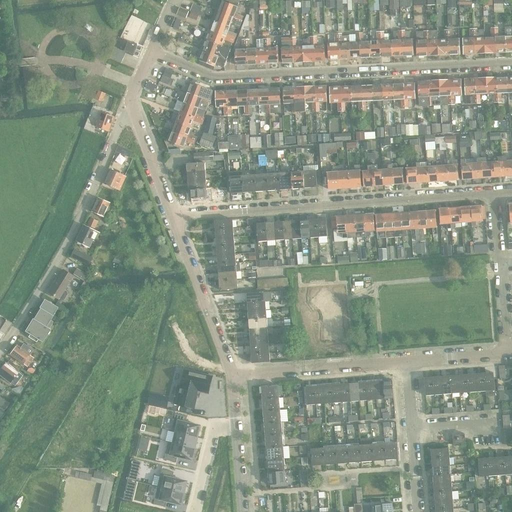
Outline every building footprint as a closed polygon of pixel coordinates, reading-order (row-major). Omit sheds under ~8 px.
[(343,4),(347,4),(347,0),(337,1),(337,12),(343,11),(343,4)] [(352,4),(353,4),(358,4),(357,0),(347,0),(347,4),(348,11),(353,11),(352,4)] [(379,11),(379,0),(369,0),(370,11),(379,11)] [(390,0),(390,9),(399,9),(399,0),(390,0)] [(237,7),(229,4),(223,2),(219,12),(242,21),(243,18),(235,14),(237,7)] [(259,2),(260,5),(260,10),(268,10),(268,6),(266,6),(266,2),(259,2)] [(290,12),(290,2),(281,2),(282,12),(290,12)] [(190,11),(197,14),(200,7),(193,5),(190,11)] [(176,15),(186,19),(189,12),(179,8),(176,15)] [(242,21),(219,12),(215,22),(230,27),(231,25),(239,28),(242,21)] [(228,31),(230,27),(215,22),(211,31),(234,40),(237,35),(228,31)] [(485,54),(484,38),(484,30),(477,31),(477,29),(473,30),(475,54),(485,54)] [(495,53),(494,29),(491,29),(491,38),(484,38),(485,54),(495,53)] [(506,53),(505,37),(498,38),(498,29),(494,29),(495,53),(506,53)] [(475,54),(473,30),(470,30),(470,39),(463,39),(464,55),(475,54)] [(234,40),(211,31),(207,41),(222,47),(223,44),(231,47),(232,43),(233,43),(234,40)] [(413,56),(413,40),(410,40),(409,32),(405,32),(405,31),(400,32),(401,56),(413,56)] [(438,56),(437,40),(437,31),(427,32),(428,56),(438,56)] [(449,55),(448,31),(444,31),(445,40),(437,40),(438,56),(449,55)] [(460,55),(459,39),(452,40),(451,31),(448,31),(449,55),(460,55)] [(389,57),(389,41),(384,41),(384,32),(378,33),(379,57),(389,57)] [(401,56),(400,32),(393,32),(394,41),(389,41),(389,57),(401,56)] [(428,56),(427,32),(416,32),(417,57),(428,56)] [(369,58),(368,42),(363,43),(363,33),(359,34),(361,58),(369,58)] [(379,57),(378,33),(376,33),(377,42),(368,42),(369,58),(379,57)] [(361,58),(359,34),(356,34),(356,43),(349,43),(350,59),(361,58)] [(339,59),(338,35),(335,35),(335,44),(328,44),(329,60),(339,59)] [(350,59),(349,43),(349,36),(342,36),(342,35),(338,35),(339,59),(350,59)] [(314,62),(313,37),(308,38),(308,40),(303,40),(303,47),(304,63),(314,62)] [(325,62),(324,46),(317,46),(317,37),(313,37),(314,62),(325,62)] [(293,63),(292,38),(281,39),(282,64),(293,63)] [(304,63),(303,47),(296,47),(296,38),(292,38),(293,63),(304,63)] [(278,64),(278,48),(270,48),(270,39),(267,40),(268,64),(278,64)] [(249,40),(245,41),(247,65),(257,65),(256,49),(249,50),(249,40)] [(264,49),(256,49),(257,65),(268,64),(267,40),(263,40),(264,49)] [(222,47),(207,41),(204,51),(227,60),(231,50),(222,47)] [(235,57),(236,65),(236,66),(247,65),(245,41),(242,41),(243,50),(235,50),(235,57)] [(138,59),(143,47),(133,43),(133,44),(128,42),(124,52),(127,53),(127,54),(129,54),(129,55),(138,59)] [(227,60),(204,51),(198,65),(213,71),(215,64),(224,67),(227,60)] [(170,79),(173,71),(166,68),(163,76),(170,79)] [(170,79),(163,76),(160,82),(171,87),(174,80),(170,79)] [(498,103),(497,78),(486,79),(487,94),(494,94),(494,103),(498,103)] [(508,93),(507,78),(497,78),(498,103),(501,103),(501,94),(508,93)] [(477,104),(476,79),(465,80),(465,95),(473,95),(473,104),(477,104)] [(487,94),(486,79),(476,79),(477,104),(480,104),(480,95),(487,94)] [(461,96),(461,80),(450,81),(451,105),(454,105),(454,96),(461,96)] [(441,106),(439,81),(429,82),(430,106),(441,106)] [(451,105),(450,81),(439,81),(441,106),(451,105)] [(147,82),(145,88),(154,91),(156,85),(147,82)] [(430,106),(429,82),(418,82),(419,107),(430,106)] [(191,83),(188,93),(211,102),(213,97),(213,91),(191,83)] [(405,109),(404,84),(393,85),(394,100),(401,100),(401,109),(405,109)] [(415,99),(414,84),(404,84),(405,109),(408,109),(408,100),(415,99)] [(384,110),(383,85),(372,86),(373,102),(377,101),(378,107),(380,107),(380,110),(384,110)] [(394,100),(393,85),(383,85),(384,110),(387,110),(387,101),(394,100)] [(363,111),(361,86),(351,87),(352,103),(359,102),(359,111),(363,111)] [(373,102),(372,86),(361,86),(363,111),(366,111),(366,102),(373,102)] [(316,112),(315,87),(305,88),(305,103),(312,103),(313,112),(316,112)] [(327,102),(326,87),(315,87),(316,112),(319,112),(319,103),(327,102)] [(342,112),(341,87),(330,88),(330,104),(338,103),(338,112),(342,112)] [(352,103),(351,87),(341,87),(342,112),(345,112),(345,103),(352,103)] [(295,113),(294,88),(283,89),(284,104),(291,104),(292,113),(295,113)] [(305,103),(305,88),(294,88),(295,113),(306,112),(305,103)] [(281,114),(279,89),(268,90),(270,114),(281,114)] [(258,90),(248,91),(249,115),(252,115),(252,106),(258,106),(258,90)] [(268,90),(258,90),(258,106),(266,105),(266,114),(270,114),(268,90)] [(96,99),(96,100),(103,102),(106,94),(99,91),(96,99)] [(237,91),(227,92),(228,116),(231,116),(231,107),(238,107),(237,91)] [(248,91),(237,91),(238,107),(245,106),(245,115),(249,115),(248,91)] [(227,92),(216,92),(216,108),(224,107),(224,116),(228,116),(227,92)] [(211,102),(188,93),(184,103),(202,110),(206,111),(208,105),(209,105),(211,102)] [(199,116),(202,110),(184,103),(180,112),(203,121),(204,118),(199,116)] [(109,132),(114,117),(101,112),(96,125),(95,127),(109,132)] [(203,121),(180,112),(176,122),(191,128),(193,121),(202,125),(203,121)] [(208,117),(204,132),(213,135),(217,119),(208,117)] [(508,129),(507,120),(498,121),(499,130),(508,129)] [(191,128),(176,122),(173,132),(196,141),(197,138),(188,135),(191,128)] [(487,130),(487,123),(479,123),(479,131),(487,130)] [(453,133),(452,127),(451,127),(450,124),(442,125),(442,134),(453,133)] [(405,135),(405,130),(405,125),(396,125),(397,135),(405,135)] [(405,125),(406,133),(406,136),(419,136),(418,125),(413,126),(413,125),(405,125)] [(431,135),(431,129),(431,127),(419,127),(420,135),(431,135)] [(173,132),(172,135),(169,142),(183,148),(186,141),(194,144),(196,141),(173,132)] [(365,140),(364,133),(364,132),(356,133),(356,141),(365,140)] [(199,145),(211,150),(216,137),(207,134),(204,133),(199,145)] [(283,146),(283,133),(275,133),(275,146),(283,146)] [(240,149),(239,135),(229,136),(229,141),(230,150),(240,149)] [(250,148),(249,139),(249,135),(242,136),(242,135),(239,135),(240,149),(243,149),(250,148)] [(317,143),(316,135),(307,135),(308,143),(317,143)] [(307,144),(306,136),(297,137),(298,145),(307,144)] [(470,136),(459,137),(460,143),(466,142),(466,147),(470,147),(470,136)] [(251,137),(251,147),(262,147),(261,137),(251,137)] [(327,157),(327,155),(326,150),(336,149),(336,144),(319,145),(320,158),(327,157)] [(118,147),(115,152),(130,158),(132,152),(118,147)] [(210,153),(194,154),(195,162),(210,161),(210,153)] [(504,177),(502,157),(498,158),(498,162),(492,163),(493,178),(504,177)] [(511,176),(511,161),(507,162),(506,157),(502,157),(504,177),(511,176)] [(493,178),(492,163),(486,163),(486,158),(481,159),(482,179),(493,178)] [(482,179),(481,159),(471,160),(472,179),(482,179)] [(472,179),(471,160),(461,160),(462,180),(472,179)] [(459,180),(457,161),(453,161),(453,166),(447,166),(448,181),(459,180)] [(438,182),(437,162),(427,163),(428,183),(438,182)] [(448,181),(447,166),(441,167),(441,162),(437,162),(438,182),(448,181)] [(187,164),(187,173),(205,172),(205,163),(187,164)] [(428,183),(427,163),(416,164),(417,183),(428,183)] [(393,185),(392,164),(387,165),(388,170),(382,170),(383,186),(393,185)] [(404,184),(403,169),(397,169),(397,164),(392,164),(393,185),(404,184)] [(417,183),(416,164),(412,164),(412,169),(406,169),(407,184),(417,183)] [(361,188),(360,166),(354,166),(355,171),(349,172),(350,188),(361,188)] [(374,187),(372,166),(368,166),(368,171),(363,172),(364,187),(374,187)] [(383,186),(382,170),(377,171),(377,166),(372,166),(374,187),(383,186)] [(339,189),(337,167),(333,168),(333,173),(327,173),(328,190),(339,189)] [(350,188),(349,172),(343,172),(343,167),(337,167),(339,189),(350,188)] [(111,170),(104,184),(119,191),(126,177),(111,170)] [(317,188),(316,171),(304,172),(305,189),(317,188)] [(205,172),(187,173),(188,182),(206,180),(205,172)] [(305,189),(304,172),(292,173),(293,190),(305,189)] [(280,190),(279,173),(267,174),(268,191),(280,190)] [(293,190),(292,173),(279,173),(280,190),(293,190)] [(267,174),(255,175),(256,192),(268,191),(267,174)] [(255,175),(242,176),(243,193),(256,192),(255,175)] [(242,176),(230,177),(231,194),(243,193),(242,176)] [(206,180),(188,182),(189,190),(206,189),(206,180)] [(206,189),(189,190),(189,199),(207,198),(206,189)] [(98,198),(92,212),(104,217),(110,204),(98,198)] [(485,206),(481,207),(471,207),(472,228),(476,227),(476,222),(482,222),(482,220),(486,220),(485,206)] [(472,228),(471,207),(461,208),(462,223),(468,223),(468,228),(472,228)] [(462,223),(461,208),(450,209),(451,229),(456,229),(455,223),(462,223)] [(451,229),(450,209),(439,210),(440,225),(447,224),(447,229),(451,229)] [(437,235),(435,211),(433,211),(433,210),(427,211),(428,228),(432,228),(433,235),(437,235)] [(420,241),(418,213),(416,213),(416,211),(410,212),(411,230),(415,229),(416,241),(420,241)] [(428,228),(427,211),(421,211),(421,212),(418,213),(420,241),(425,241),(425,235),(424,235),(424,229),(428,228)] [(411,230),(410,212),(404,212),(404,214),(401,214),(403,237),(407,237),(407,230),(411,230)] [(395,238),(393,213),(387,214),(387,215),(384,215),(386,238),(395,238)] [(403,237),(401,214),(399,214),(399,213),(393,213),(395,238),(403,237)] [(375,231),(374,214),(364,215),(366,237),(369,237),(369,231),(375,231)] [(376,216),(377,232),(377,239),(386,238),(384,215),(382,215),(382,214),(376,214),(376,216)] [(366,237),(364,215),(355,216),(357,238),(366,237)] [(357,238),(355,216),(346,217),(347,239),(357,238)] [(347,239),(346,217),(336,217),(337,230),(333,230),(334,243),(348,241),(347,239)] [(96,229),(99,222),(91,218),(88,226),(96,229)] [(328,237),(326,219),(318,220),(319,238),(328,237)] [(232,220),(215,221),(215,231),(233,229),(232,220)] [(311,238),(309,220),(301,221),(302,239),(311,238)] [(319,238),(318,220),(309,220),(311,238),(319,238)] [(302,239),(301,221),(292,222),(293,239),(302,239)] [(285,240),(283,222),(275,223),(276,241),(285,240)] [(293,239),(292,222),(283,222),(285,240),(293,239)] [(258,242),(267,241),(266,223),(257,224),(258,242)] [(276,241),(275,223),(266,223),(267,241),(276,241)] [(93,230),(93,231),(84,227),(77,241),(89,246),(92,241),(96,243),(100,233),(93,230)] [(233,229),(215,231),(216,239),(234,238),(233,229)] [(234,238),(216,239),(217,248),(234,246),(234,238)] [(444,256),(452,255),(451,245),(443,246),(444,256)] [(234,246),(217,248),(217,256),(235,255),(234,246)] [(395,259),(394,246),(387,247),(387,255),(387,260),(395,259)] [(75,250),(72,257),(88,265),(91,258),(75,250)] [(235,255),(217,256),(218,265),(236,264),(235,255)] [(236,264),(218,265),(218,274),(236,272),(236,264)] [(77,269),(74,274),(84,281),(88,276),(77,269)] [(63,270),(49,293),(59,300),(60,299),(63,301),(67,295),(67,292),(65,291),(73,277),(63,270)] [(236,272),(218,274),(219,282),(237,280),(236,272)] [(288,287),(288,278),(257,281),(258,289),(288,287)] [(237,280),(219,282),(220,291),(238,289),(237,280)] [(247,294),(247,303),(265,302),(265,293),(247,294)] [(29,337),(37,342),(38,339),(43,341),(50,330),(48,329),(52,323),(50,321),(57,308),(45,301),(41,308),(42,308),(35,321),(34,320),(27,332),(31,334),(29,337)] [(265,302),(247,303),(248,312),(266,310),(265,302)] [(266,310),(248,312),(249,320),(267,319),(266,310)] [(0,315),(0,331),(5,334),(12,323),(0,315)] [(267,319),(249,320),(249,329),(267,328),(267,319)] [(192,328),(176,329),(178,353),(193,352),(192,328)] [(267,328),(249,329),(250,338),(268,336),(267,328)] [(268,336),(250,338),(251,346),(269,345),(268,336)] [(17,346),(11,355),(27,367),(34,358),(30,355),(33,351),(25,344),(21,349),(17,346)] [(269,345),(251,346),(251,355),(269,354),(269,345)] [(269,354),(251,355),(252,364),(270,362),(269,354)] [(6,363),(0,370),(0,374),(11,383),(15,386),(20,380),(16,377),(19,373),(18,373),(20,369),(9,361),(7,364),(6,363)] [(177,385),(173,404),(194,409),(198,392),(208,394),(212,377),(185,370),(181,386),(177,385)] [(493,373),(485,374),(486,392),(486,397),(495,396),(493,373)] [(477,392),(476,374),(467,375),(469,393),(477,392)] [(486,392),(485,374),(476,374),(477,392),(486,392)] [(469,393),(467,375),(459,376),(460,394),(469,393)] [(451,394),(450,376),(442,377),(443,395),(451,394)] [(460,394),(459,376),(450,376),(451,394),(460,394)] [(434,395),(433,377),(424,378),(425,396),(434,395)] [(443,395),(442,377),(433,377),(434,395),(443,395)] [(385,399),(383,381),(375,382),(376,400),(385,399)] [(394,399),(392,381),(383,381),(385,399),(394,399)] [(376,400),(375,382),(366,383),(368,401),(376,400)] [(360,401),(359,383),(350,384),(352,402),(360,401)] [(368,401),(366,383),(359,383),(360,401),(368,401)] [(352,402),(350,384),(342,385),(343,403),(352,402)] [(333,403),(332,385),(322,386),(324,404),(333,403)] [(343,403),(342,385),(332,385),(333,403),(343,403)] [(278,386),(261,387),(262,400),(279,398),(278,386)] [(324,404),(322,386),(315,387),(316,405),(324,404)] [(316,405),(315,387),(306,387),(307,405),(316,405)] [(0,419),(5,413),(4,412),(10,404),(0,396),(0,419)] [(280,410),(279,398),(262,400),(263,412),(280,410)] [(281,423),(280,410),(263,412),(264,424),(281,423)] [(171,432),(176,433),(198,438),(200,426),(186,423),(187,417),(175,414),(171,432)] [(282,435),(281,423),(264,424),(265,436),(282,435)] [(173,443),(173,444),(195,449),(198,438),(176,433),(173,443)] [(465,443),(465,434),(453,435),(453,444),(465,443)] [(283,447),(282,435),(265,436),(266,449),(283,447)] [(168,443),(164,460),(176,463),(178,457),(192,460),(195,449),(173,444),(173,443),(168,442),(168,443)] [(398,460),(397,443),(384,444),(386,461),(398,460)] [(373,461),(372,444),(360,445),(361,462),(373,461)] [(386,461),(384,444),(372,444),(373,461),(386,461)] [(361,462),(360,445),(348,446),(349,463),(361,462)] [(349,463),(348,446),(336,447),(337,464),(349,463)] [(284,460),(283,447),(266,449),(267,461),(284,460)] [(337,464),(336,447),(323,448),(324,465),(337,464)] [(324,465),(323,448),(311,449),(312,466),(324,465)] [(449,458),(449,449),(431,450),(432,459),(449,458)] [(505,475),(504,457),(496,458),(497,476),(505,475)] [(450,466),(449,458),(432,459),(432,468),(450,466)] [(497,476),(496,458),(487,459),(488,477),(497,476)] [(488,477),(487,459),(478,459),(480,477),(488,477)] [(285,472),(284,460),(267,461),(268,473),(285,472)] [(451,475),(450,466),(432,468),(433,477),(451,475)] [(162,470),(158,487),(184,494),(187,482),(172,479),(174,473),(162,470)] [(308,470),(301,470),(301,486),(309,486),(308,470)] [(286,484),(285,472),(268,473),(269,485),(286,484)] [(80,479),(80,480),(91,482),(93,476),(81,473),(81,474),(80,479)] [(452,484),(451,475),(433,477),(434,486),(452,484)] [(452,493),(452,484),(434,486),(434,495),(452,493)] [(158,487),(154,505),(166,508),(167,502),(181,505),(184,494),(158,487)] [(453,501),(452,493),(434,495),(435,503),(453,501)] [(453,509),(453,501),(435,503),(436,511),(453,509)]
